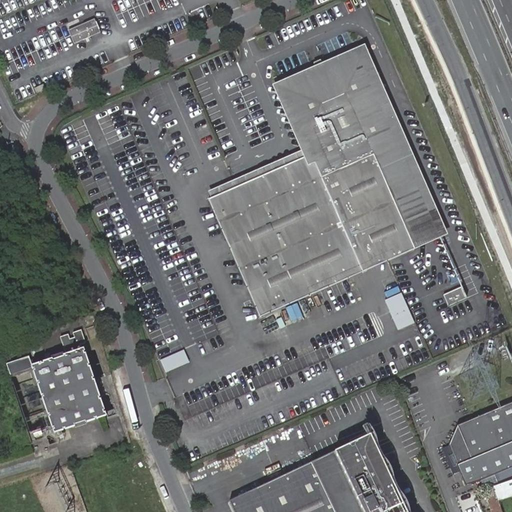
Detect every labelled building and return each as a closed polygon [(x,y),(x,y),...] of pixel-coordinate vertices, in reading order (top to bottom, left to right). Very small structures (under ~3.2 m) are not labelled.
[(69,30),(75,43),(100,33),(94,19),(69,30)] [(417,250),(450,236),(366,45),(274,85),(303,151),(306,158),(313,155),(284,90),(362,55),(408,161),(383,172),(417,250)] [(212,199),(210,200),(262,317),(391,262),(403,256),(417,250),(383,172),(408,161),(362,55),(284,90),(313,155),(306,158),(212,199)] [(35,89),(37,93),(46,90),(44,85),(35,89)] [(303,151),(209,192),(212,199),(306,158),(303,151)] [(445,295),(449,306),(467,298),(463,287),(445,295)] [(400,293),(384,300),(397,330),(413,323),(400,293)] [(291,306),(285,309),(290,322),(296,320),(291,306)] [(67,333),(59,335),(63,348),(85,341),(80,328),(71,331),(73,336),(69,338),(67,333)] [(30,364),(30,367),(53,432),(105,415),(82,347),(30,364)] [(184,350),(161,360),(165,371),(189,361),(184,350)] [(30,364),(27,355),(6,362),(10,374),(30,367),(30,364)] [(191,404),(192,413),(201,411),(199,402),(191,404)] [(511,403),(458,425),(449,445),(466,485),(511,467),(511,403)] [(406,511),(370,435),(335,451),(363,511),(406,511)] [(363,511),(335,451),(230,501),(234,511),(363,511)] [(85,511),(81,511),(80,511),(69,479),(49,487),(56,506),(59,505),(61,511),(85,511)] [(511,481),(492,488),(497,500),(511,495),(511,494),(511,481)] [(501,511),(497,500),(492,488),(484,490),(491,511),(501,511)]
